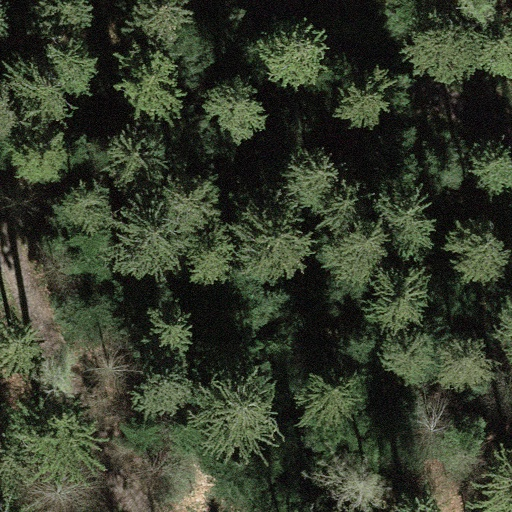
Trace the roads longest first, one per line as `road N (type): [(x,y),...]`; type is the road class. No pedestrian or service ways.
road 1 (track): [(184,511),(66,354),(0,177)]
road 2 (track): [(292,9),(511,133)]
